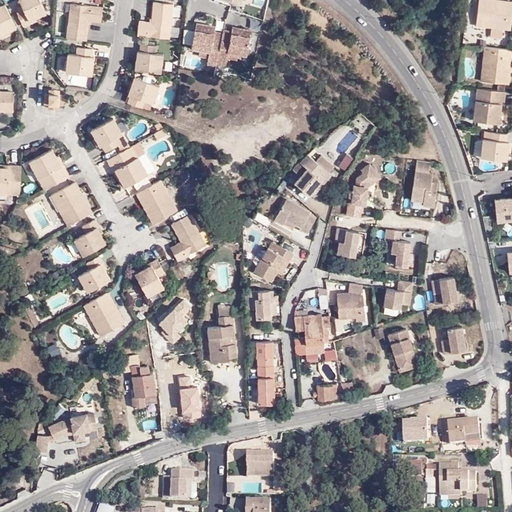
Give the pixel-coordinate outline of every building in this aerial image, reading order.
[(0,31),(16,24),(5,0),(0,2),(0,31)] [(39,0),(18,0),(22,7),(17,10),(23,23),(30,20),(29,18),(44,11),(39,0)] [(139,20),(136,33),(169,38),(174,3),(154,0),(152,22),(139,20)] [(510,30),(511,17),(511,5),(493,3),(494,1),(480,0),(477,26),(491,27),(504,29),(510,30)] [(64,37),(84,40),(87,19),(99,20),(101,6),(69,1),(64,37)] [(197,29),(193,48),(201,50),(200,55),(210,57),(209,64),(218,66),(219,62),(225,33),(216,31),(217,26),(198,22),(197,29)] [(225,29),(225,33),(219,62),(228,64),(229,58),(239,60),(240,54),(248,55),(253,29),(234,25),(234,30),(225,29)] [(504,29),(491,27),(490,38),(502,40),(504,29)] [(135,69),(161,73),(163,54),(155,53),(156,44),(141,42),(140,51),(138,51),(135,69)] [(75,54),(67,53),(65,70),(91,73),(93,56),(90,56),(91,48),(76,46),(75,54)] [(507,52),(483,49),(479,82),(506,86),(508,70),(507,70),(508,51),(507,52)] [(128,101),(141,105),(143,99),(151,102),(157,84),(134,75),(127,94),(130,95),(128,101)] [(60,88),(50,88),(50,93),(45,93),(44,102),(49,102),(49,106),(59,107),(59,102),(63,102),(64,93),(60,93),(60,88)] [(12,91),(0,89),(0,108),(11,109),(12,91)] [(504,94),(476,91),(472,123),(498,126),(500,106),(503,106),(504,94)] [(104,150),(115,144),(117,143),(114,137),(121,133),(112,117),(91,128),(99,145),(102,144),(104,150)] [(162,129),(158,122),(153,125),(156,131),(162,129)] [(115,144),(119,152),(128,147),(121,133),(114,137),(117,143),(115,144)] [(507,137),(490,136),(490,143),(483,143),(481,161),(505,163),(508,144),(506,144),(507,137)] [(119,152),(107,159),(113,169),(116,168),(126,186),(149,174),(134,144),(128,147),(119,152)] [(45,189),(71,175),(64,162),(61,164),(52,148),(30,159),(45,189)] [(335,173),(312,153),(309,155),(303,162),(310,168),(298,182),(313,195),(325,180),(327,182),(335,173)] [(427,173),(429,163),(414,160),(409,195),(422,196),(421,201),(421,205),(433,207),(436,183),(429,181),(430,173),(427,173)] [(350,190),(347,214),(362,216),(363,204),(367,205),(370,186),(383,177),(371,161),(362,168),(364,171),(356,177),(356,183),(354,183),(353,190),(350,190)] [(0,191),(19,193),(22,164),(7,163),(7,166),(0,165),(0,191)] [(162,179),(139,192),(148,210),(146,211),(152,223),(178,210),(162,179)] [(69,224),(94,212),(86,197),(84,199),(75,181),(53,192),(69,224)] [(287,215),(299,223),(303,225),(302,227),(310,232),(318,217),(311,213),(313,210),(288,197),(276,218),(283,222),(284,220),(287,215)] [(511,200),(494,202),(496,224),(511,222),(511,200)] [(259,213),(255,219),(266,225),(270,219),(259,213)] [(204,244),(189,214),(172,223),(180,241),(170,247),(176,260),(204,244)] [(296,227),(299,223),(287,215),(284,220),(296,227)] [(96,218),(83,225),(86,231),(76,237),(83,253),(105,242),(97,227),(100,225),(96,218)] [(358,230),(338,228),(336,241),(340,242),(339,253),(355,256),(358,230)] [(398,240),(400,230),(386,228),(385,238),(393,239),(392,251),(396,252),(395,265),(408,266),(410,241),(398,240)] [(283,258),(289,261),(294,250),(281,243),(278,250),(269,245),(255,270),(272,279),(277,269),(283,258)] [(99,255),(87,261),(91,269),(80,275),(88,290),(109,278),(103,263),(105,262),(101,254),(99,255)] [(149,266),(134,275),(145,297),(162,288),(156,276),(163,272),(156,258),(147,263),(149,266)] [(282,272),(289,261),(283,258),(277,269),(282,272)] [(454,277),(431,281),(434,296),(442,294),(445,305),(458,303),(454,277)] [(408,303),(411,281),(398,279),(396,289),(385,288),(383,304),(396,306),(399,307),(399,302),(408,303)] [(362,285),(350,283),(349,293),(338,293),(339,318),(355,318),(356,322),(365,321),(364,295),(360,295),(362,285)] [(327,308),(326,287),(317,288),(318,308),(327,308)] [(247,289),(247,306),(258,306),(259,316),(272,316),(271,296),(275,295),(275,288),(247,289)] [(106,293),(84,305),(100,335),(124,322),(118,309),(115,310),(106,293)] [(418,297),(416,306),(424,307),(425,298),(418,297)] [(208,322),(212,356),(230,354),(230,351),(238,350),(237,337),(229,339),(227,330),(236,329),(233,299),(220,300),(221,310),(219,311),(221,320),(208,322)] [(395,313),(396,306),(383,304),(382,311),(395,313)] [(426,312),(414,313),(415,322),(427,321),(426,312)] [(295,331),(304,330),(321,328),(320,314),(294,317),(293,317),(295,331)] [(463,327),(449,330),(451,341),(443,342),(445,355),(467,352),(463,327)] [(304,330),(305,333),(307,353),(326,351),(323,328),(321,328),(304,330)] [(229,339),(237,337),(236,329),(227,330),(229,339)] [(407,329),(390,334),(401,370),(418,366),(407,329)] [(428,330),(418,333),(420,341),(430,339),(428,330)] [(259,356),(274,355),(273,339),(259,340),(259,356)] [(55,344),(49,347),(52,354),(58,351),(55,344)] [(132,355),(133,371),(135,395),(133,395),(134,407),(146,407),(145,402),(145,393),(156,393),(154,374),(150,374),(149,366),(142,366),(141,354),(132,355)] [(114,372),(126,372),(133,371),(132,355),(112,356),(114,372)] [(260,364),(274,364),(274,355),(259,356),(260,364)] [(276,401),(274,364),(260,364),(261,401),(276,401)] [(340,383),(343,394),(355,392),(353,381),(340,383)] [(337,384),(319,385),(320,400),(331,399),(331,392),(337,392),(337,384)] [(145,393),(145,402),(157,401),(156,393),(145,393)] [(73,417),(63,419),(66,432),(75,431),(77,439),(86,437),(85,429),(98,426),(95,411),(73,415),(73,417)] [(429,440),(428,418),(419,418),(419,420),(412,420),(412,421),(404,421),(404,441),(429,440)] [(479,422),(449,427),(452,447),(467,444),(468,449),(483,446),(479,422)] [(285,471),(285,455),(274,455),(274,450),(249,449),(247,474),(273,475),(274,471),(285,471)] [(408,472),(421,473),(420,463),(408,464),(408,472)] [(477,474),(469,474),(469,479),(462,479),(463,474),(458,474),(458,467),(439,466),(439,488),(447,488),(447,494),(462,493),(477,493),(477,474)] [(173,477),(166,477),(166,499),(189,498),(189,481),(195,481),(195,469),(174,470),(173,477)] [(463,496),(462,493),(447,494),(447,488),(439,488),(440,497),(463,496)] [(487,507),(486,494),(477,494),(477,507),(487,507)] [(266,498),(247,498),(246,511),(270,511),(270,505),(266,505),(266,498)]
